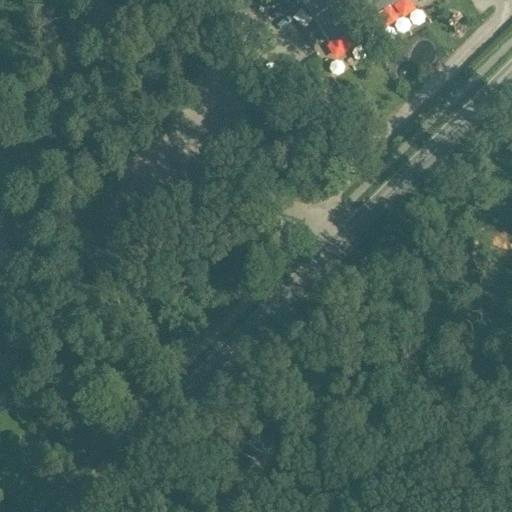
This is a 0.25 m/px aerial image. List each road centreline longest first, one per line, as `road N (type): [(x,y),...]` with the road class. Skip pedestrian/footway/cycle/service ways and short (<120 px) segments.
road 1 (secondary): [(71,511),(511,76)]
road 2 (track): [(348,234),(101,200),(15,38)]
